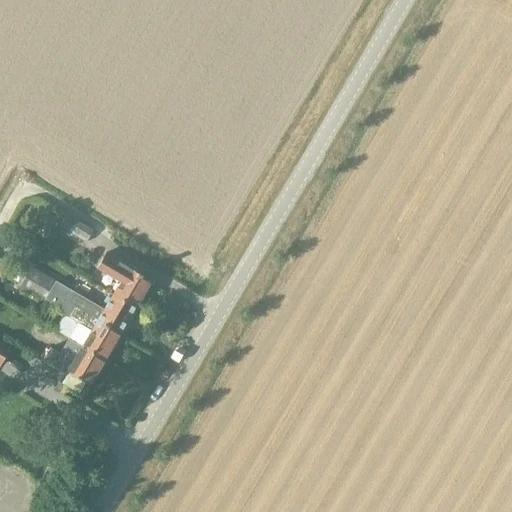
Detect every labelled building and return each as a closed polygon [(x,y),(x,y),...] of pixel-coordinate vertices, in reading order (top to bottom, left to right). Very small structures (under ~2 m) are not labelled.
[(64,211),(56,225),(84,241),(92,227),(64,211)] [(112,294),(134,307),(149,281),(128,269),(129,267),(105,253),(96,268),(119,281),(112,294)] [(134,307),(112,294),(103,309),(55,281),(54,282),(31,268),(25,278),(119,333),(134,307)] [(103,359),(119,333),(25,278),(19,288),(42,302),(42,303),(77,323),(68,338),(103,359)] [(88,385),(103,359),(68,338),(59,354),(49,347),(41,360),(66,375),(67,373),(88,385)] [(0,364),(10,348),(0,342),(0,364)] [(62,421),(59,425),(66,430),(69,425),(62,421)]
